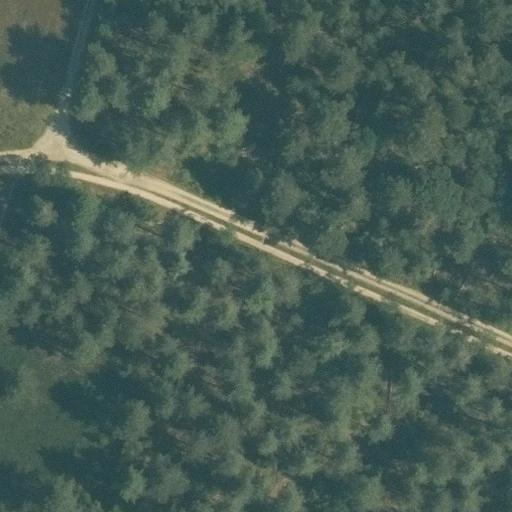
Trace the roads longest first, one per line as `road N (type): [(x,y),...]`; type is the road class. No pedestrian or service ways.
road 1 (track): [(511,343),(105,166),(0,162)]
road 2 (track): [(49,174),(98,0)]
road 3 (unknown): [(49,174),(0,321)]
road 4 (unknown): [(106,0),(70,133),(62,132)]
